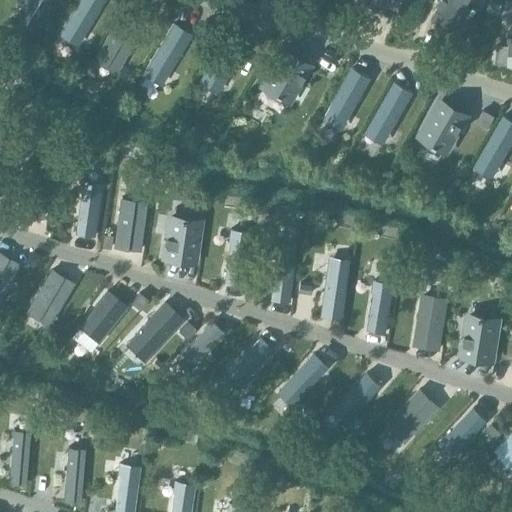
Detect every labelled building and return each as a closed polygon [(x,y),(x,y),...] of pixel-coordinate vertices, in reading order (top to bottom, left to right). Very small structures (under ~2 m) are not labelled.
[(24,0),(14,17),(37,30),(55,0),(24,0)] [(79,0),(59,35),(78,46),(104,0),(79,0)] [(477,0),(441,0),(433,16),(460,31),(477,0)] [(122,13),(93,60),(116,73),(145,27),(122,13)] [(495,62),(511,63),(511,22),(511,23),(509,51),(496,50),(495,62)] [(175,23),(143,74),(161,85),(193,34),(175,23)] [(229,31),(200,82),(218,92),(248,42),(229,31)] [(282,50),(262,85),(289,101),(309,66),(282,50)] [(353,68),(323,119),(342,130),(372,79),(353,68)] [(395,81),(365,133),(384,143),(414,92),(395,81)] [(440,100),(420,135),(447,151),(467,115),(440,100)] [(511,119),(504,115),(474,167),(493,177),(511,144),(511,119)] [(22,167),(16,216),(44,219),(49,169),(22,167)] [(269,179),(268,201),(300,202),(300,179),(269,179)] [(82,180),(75,234),(94,236),(102,183),(82,180)] [(121,198),(114,243),(141,247),(147,201),(121,198)] [(170,218),(165,255),(193,260),(199,222),(170,218)] [(231,229),(224,283),(244,285),(251,233),(231,229)] [(277,246),(270,299),(290,301),(296,249),(277,246)] [(0,252),(0,298),(20,263),(0,252)] [(329,256),(320,315),(341,318),(350,260),(329,256)] [(51,269),(26,312),(50,326),(75,283),(51,269)] [(375,281),(367,330),(386,332),(394,283),(375,281)] [(485,311),(488,291),(466,288),(463,308),(485,311)] [(108,290),(78,327),(99,343),(128,306),(108,290)] [(423,294),(413,346),(440,350),(449,297),(423,294)] [(165,302),(125,345),(145,362),(185,319),(165,302)] [(469,315),(463,353),(492,357),(497,320),(469,315)] [(211,321),(175,359),(188,371),(224,332),(211,321)] [(259,337),(223,377),(237,390),(274,350),(259,337)] [(314,354),(276,393),(291,406),(328,367),(314,354)] [(367,373),(331,412),(344,424),(380,386),(367,373)] [(420,390),(387,424),(406,441),(438,406),(420,390)] [(473,407),(439,444),(452,457),(486,419),(473,407)] [(14,430),(9,483),(26,485),(31,431),(14,430)] [(511,439),(502,450),(511,460),(511,439)] [(68,448),(64,500),(81,502),(85,449),(68,448)] [(357,472),(392,474),(393,456),(359,454),(357,472)] [(119,475),(114,511),(133,511),(140,466),(119,464),(118,474),(119,475)] [(175,492),(171,511),(190,511),(195,484),(174,481),(173,492),(175,492)] [(247,511),(248,505),(229,502),(227,511),(247,511)]
